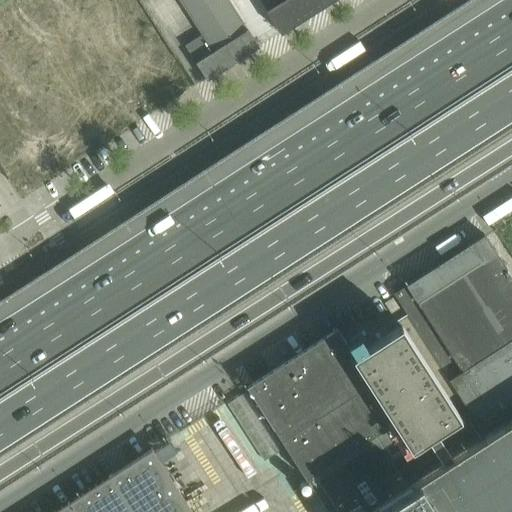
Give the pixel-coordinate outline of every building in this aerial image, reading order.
[(181,0),(203,34),(186,45),(208,79),(258,48),(227,0),(181,0)] [(332,0),(260,0),(281,33),(332,0)] [(393,293),(407,314),(480,428),(511,407),(511,277),(484,235),(393,293)] [(511,511),(511,419),(453,457),(448,449),(480,428),(407,314),(394,322),(397,327),(353,355),(337,329),(248,387),(306,478),(311,475),(334,511),(511,511)] [(228,404),(264,461),(283,449),(246,392),(228,404)] [(51,511),(193,511),(152,448),(51,511)] [(210,479),(201,462),(181,473),(190,489),(210,479)]
